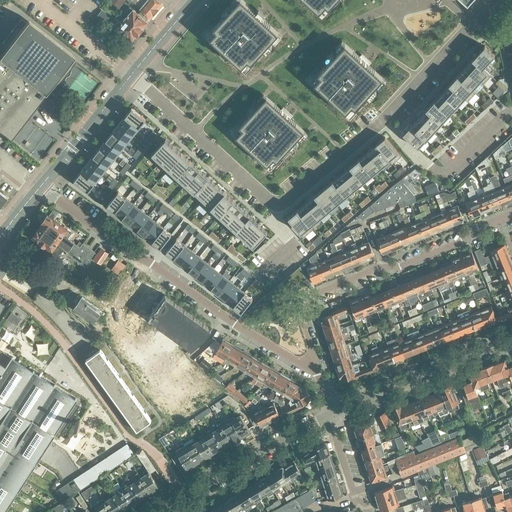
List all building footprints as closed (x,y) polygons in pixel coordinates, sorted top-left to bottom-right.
[(131,0),(131,1),(139,9),(151,19),(163,4),(159,1),(159,0),(131,0)] [(242,0),(239,0),(213,28),(217,31),(210,38),(242,67),(248,60),(251,63),(279,33),(265,20),(265,19),(263,17),(262,18),(257,14),(258,13),(256,10),(255,11),(242,0)] [(308,0),(320,10),(326,3),(329,6),(334,0),(308,0)] [(122,9),(119,13),(140,31),(147,24),(146,23),(146,21),(130,6),(126,11),(122,9)] [(102,10),(95,18),(103,25),(110,17),(102,10)] [(130,39),(133,39),(140,31),(119,13),(115,17),(118,20),(114,25),(130,40),(130,39)] [(72,58),(74,55),(27,19),(25,22),(21,18),(0,45),(0,130),(9,138),(44,93),(48,96),(76,61),(72,58)] [(345,43),(318,73),(321,76),(315,83),(346,112),(352,105),(356,108),(365,97),(383,78),(369,65),(367,62),(366,63),(362,59),(362,58),(360,56),(359,56),(345,43)] [(495,55),(485,46),(473,59),(483,68),(495,55)] [(465,67),(480,81),(488,72),(483,68),(473,59),(465,67)] [(465,67),(457,75),(472,89),(480,81),(465,67)] [(457,75),(449,84),(464,98),(472,89),(457,75)] [(464,98),(449,84),(442,92),(457,106),(464,98)] [(434,101),(449,114),(457,106),(442,92),(434,101)] [(277,161),(304,131),(290,118),(291,118),(288,115),(288,116),(283,112),(284,111),(281,109),(267,97),(239,127),(242,129),(236,136),(268,165),(274,158),(277,161)] [(449,114),(434,101),(426,109),(441,123),(449,114)] [(132,108),(125,116),(139,127),(146,119),(132,108)] [(418,117),(434,131),(441,123),(426,109),(418,117)] [(125,116),(119,124),(133,135),(139,127),(125,116)] [(418,117),(411,126),(426,140),(434,131),(418,117)] [(119,124),(112,132),(127,143),(133,135),(119,124)] [(403,134),(418,148),(426,140),(411,126),(403,134)] [(112,132),(106,140),(120,151),(127,143),(112,132)] [(511,136),(503,145),(505,152),(511,149),(511,146),(511,145),(511,136)] [(376,144),(389,160),(398,153),(385,137),(376,144)] [(152,154),(160,161),(174,146),(166,139),(152,154)] [(106,140),(100,148),(114,159),(120,151),(106,140)] [(380,167),(389,160),(376,144),(367,152),(380,167)] [(505,152),(503,145),(494,154),(496,159),(507,155),(505,152)] [(183,154),(174,146),(160,161),(169,169),(183,154)] [(100,148),(93,156),(107,168),(114,159),(100,148)] [(367,152),(359,159),(372,175),(380,167),(367,152)] [(169,169),(177,177),(191,162),(183,154),(169,169)] [(93,156),(87,164),(101,176),(107,168),(93,156)] [(363,182),(372,175),(359,159),(350,166),(363,182)] [(486,167),(483,160),(478,165),(479,170),(486,167)] [(177,177),(186,185),(200,170),(191,162),(177,177)] [(87,164),(80,172),(94,184),(101,176),(87,164)] [(350,166),(341,173),(354,189),(363,182),(350,166)] [(503,178),(507,186),(511,199),(511,168),(508,170),(510,175),(503,178)] [(186,185),(194,192),(208,177),(200,170),(186,185)] [(80,172),(74,181),(88,192),(94,184),(80,172)] [(345,196),(354,189),(341,173),(332,181),(345,196)] [(499,195),(503,204),(511,200),(511,199),(507,186),(502,188),(498,180),(496,181),(494,176),(490,177),(498,196),(499,195)] [(203,200),(216,185),(208,177),(194,192),(203,200)] [(376,200),(358,215),(362,219),(374,210),(375,211),(399,202),(415,196),(404,183),(407,180),(404,177),(376,200)] [(489,184),(488,184),(489,186),(484,188),(486,194),(492,208),(503,204),(499,195),(498,196),(490,177),(486,179),(489,184)] [(470,180),(469,178),(465,181),(470,191),(467,193),(470,201),(465,203),(471,217),(481,213),(478,204),(480,203),(477,198),(474,191),(470,180)] [(472,179),(470,180),(474,191),(478,189),(476,183),(472,179)] [(332,181),(323,188),(336,204),(345,196),(332,181)] [(447,189),(435,181),(425,185),(430,195),(447,189)] [(216,185),(203,200),(211,208),(225,193),(216,185)] [(328,211),(336,204),(323,188),(315,195),(328,211)] [(117,190),(105,204),(113,210),(124,196),(117,190)] [(220,216),(233,201),(225,193),(211,208),(220,216)] [(437,214),(443,228),(455,224),(452,217),(450,218),(447,210),(445,205),(444,203),(440,193),(435,195),(442,212),(437,214)] [(478,204),(481,213),(492,208),(486,194),(477,198),(480,203),(478,204)] [(315,195),(306,203),(319,218),(328,211),(315,195)] [(124,196),(113,210),(121,216),(132,202),(124,196)] [(415,196),(399,202),(402,207),(418,201),(415,196)] [(233,201),(220,216),(228,223),(242,208),(233,201)] [(132,202),(121,216),(128,222),(139,208),(132,202)] [(297,210),(310,226),(319,218),(306,203),(297,210)] [(429,226),(432,233),(443,228),(437,214),(432,217),(429,209),(426,203),(423,204),(425,210),(428,218),(431,225),(429,226)] [(445,205),(447,210),(450,218),(452,217),(455,224),(464,220),(458,206),(452,208),(450,203),(445,205)] [(139,208),(128,222),(136,228),(147,214),(139,208)] [(236,231),(250,216),(242,208),(228,223),(236,231)] [(288,217),(301,233),(310,226),(297,210),(288,217)] [(403,219),(401,213),(399,210),(395,212),(399,221),(403,219)] [(411,234),(413,240),(423,236),(418,222),(411,225),(409,218),(407,219),(404,212),(401,213),(403,219),(406,227),(409,235),(411,234)] [(147,214),(136,228),(143,234),(154,220),(147,214)] [(68,229),(49,215),(48,216),(46,216),(45,216),(43,220),(43,223),(41,226),(72,247),(78,252),(83,244),(80,241),(78,244),(68,237),(72,232),(68,229)] [(250,216),(236,231),(245,239),(259,224),(250,216)] [(428,218),(418,222),(423,236),(432,233),(429,226),(431,225),(428,218)] [(154,220),(143,234),(151,240),(162,226),(154,220)] [(267,232),(259,224),(245,239),(253,247),(267,232)] [(95,252),(83,244),(78,252),(72,247),(41,226),(35,234),(35,237),(38,240),(36,243),(36,246),(41,250),(44,249),(46,247),(57,256),(60,256),(63,252),(84,267),(95,252)] [(162,226),(151,240),(158,246),(169,232),(162,226)] [(352,235),(355,241),(359,239),(356,234),(358,233),(365,231),(363,226),(351,230),(352,235)] [(409,235),(406,227),(397,231),(403,245),(413,240),(411,234),(409,235)] [(350,228),(341,233),(343,238),(348,236),(352,235),(351,230),(350,228)] [(397,231),(388,234),(391,242),(389,243),(391,249),(403,245),(397,231)] [(334,242),(335,245),(344,241),(343,238),(341,233),(338,235),(333,240),(334,242)] [(391,242),(388,234),(376,239),(382,253),(391,249),(389,243),(391,242)] [(177,238),(166,252),(173,259),(185,244),(177,238)] [(328,259),(334,273),(343,269),(340,263),(342,262),(337,250),(335,245),(334,242),(329,244),(331,249),(330,249),(333,257),(328,259)] [(362,254),(364,260),(375,256),(369,242),(357,247),(360,255),(362,254)] [(348,251),(353,265),(364,260),(362,254),(360,255),(357,247),(355,243),(351,245),(353,249),(348,251)] [(185,244),(173,259),(181,265),(192,250),(185,244)] [(481,249),(475,251),(481,266),(486,264),(490,262),(502,257),(502,258),(509,255),(505,245),(490,250),(491,255),(485,257),(484,257),(481,249)] [(100,264),(108,253),(101,248),(93,259),(100,264)] [(343,269),(353,265),(348,251),(343,253),(341,248),(337,250),(342,262),(340,263),(343,269)] [(192,250),(181,265),(189,271),(200,256),(192,250)] [(334,273),(328,259),(322,261),(320,258),(319,258),(317,252),(313,256),(320,271),(321,270),(325,279),(328,277),(327,276),(334,273)] [(477,282),(475,276),(473,271),(478,269),(472,252),(461,256),(463,260),(464,259),(466,263),(463,264),(465,268),(466,268),(470,278),(473,284),(476,282),(477,282)] [(47,259),(41,255),(36,261),(44,268),(46,265),(44,263),(47,259)] [(502,257),(490,262),(493,268),(496,267),(498,270),(511,263),(511,262),(509,255),(502,258),(502,257)] [(200,256),(189,271),(196,277),(207,262),(200,256)] [(307,268),(308,270),(312,281),(313,281),(314,283),(325,279),(321,270),(320,271),(313,256),(308,260),(311,266),(307,268)] [(451,261),(458,277),(460,282),(470,278),(466,268),(465,268),(463,264),(466,263),(464,259),(463,260),(461,256),(451,261)] [(111,269),(119,275),(126,265),(118,259),(111,269)] [(458,277),(451,261),(446,263),(447,265),(443,267),(445,271),(442,272),(444,276),(446,276),(450,287),(454,285),(453,282),(459,280),(458,277)] [(207,262),(196,277),(204,283),(215,269),(207,262)] [(509,276),(511,275),(511,263),(498,270),(501,277),(496,279),(491,281),(487,283),(489,287),(497,284),(503,282),(510,279),(509,276)] [(300,265),(294,271),(300,287),(307,284),(307,283),(303,272),(300,265)] [(445,271),(443,267),(438,269),(437,267),(431,270),(437,285),(440,291),(450,287),(446,276),(444,276),(442,272),(445,271)] [(215,269),(204,283),(211,289),(222,275),(215,269)] [(307,283),(312,281),(308,270),(303,272),(307,283)] [(427,273),(422,275),(424,280),(422,281),(424,285),(425,284),(429,294),(433,293),(431,288),(437,285),(431,270),(426,272),(427,273)] [(300,287),(294,271),(288,276),(293,290),(300,287)] [(153,311),(154,310),(155,310),(166,295),(166,296),(167,295),(159,289),(158,290),(144,280),(143,283),(127,272),(100,310),(103,312),(102,313),(101,311),(94,321),(96,322),(95,323),(129,347),(150,318),(149,318),(154,312),(153,311)] [(222,275),(211,289),(219,295),(230,281),(222,275)] [(417,275),(411,278),(417,293),(425,290),(427,295),(429,294),(425,284),(424,285),(422,281),(424,280),(422,275),(417,277),(417,275)] [(507,291),(511,288),(511,275),(509,276),(510,279),(503,282),(507,291)] [(288,276),(282,281),(287,293),(293,290),(288,276)] [(406,282),(402,284),(404,288),(402,289),(404,293),(405,293),(410,305),(414,303),(411,296),(417,293),(411,278),(406,280),(406,282)] [(230,281),(219,295),(226,301),(237,287),(230,281)] [(282,281),(276,286),(280,295),(287,293),(282,281)] [(404,288),(402,284),(397,285),(397,284),(391,286),(397,301),(403,299),(406,307),(410,305),(405,293),(404,293),(402,289),(404,288)] [(280,295),(276,286),(269,293),(271,299),(280,295)] [(386,290),(382,292),(385,296),(382,297),(384,301),(385,300),(389,310),(399,306),(397,301),(391,286),(385,288),(386,290)] [(237,287),(226,301),(234,307),(245,293),(237,287)] [(485,288),(473,293),(476,300),(488,295),(485,288)] [(385,296),(382,292),(377,294),(376,292),(371,294),(376,305),(378,310),(385,307),(387,311),(389,310),(385,300),(384,301),(382,297),(385,296)] [(245,293),(234,307),(241,313),(253,299),(245,293)] [(371,293),(360,298),(361,300),(360,301),(362,305),(364,304),(365,308),(364,309),(368,318),(371,317),(369,313),(378,310),(376,305),(371,294),(371,293)] [(444,303),(455,298),(453,293),(449,294),(449,296),(443,298),(443,300),(444,302),(444,303)] [(192,349),(205,337),(212,329),(201,321),(167,296),(147,323),(148,324),(144,328),(171,347),(167,352),(178,359),(183,351),(186,352),(191,348),(192,349)] [(367,319),(368,318),(364,309),(365,308),(364,304),(362,305),(360,301),(361,300),(360,298),(349,302),(357,318),(365,315),(367,319)] [(422,304),(422,306),(424,310),(434,306),(432,300),(422,304)] [(511,301),(511,302),(508,304),(511,311),(501,315),(503,320),(511,315),(511,301)] [(484,319),(486,326),(499,321),(497,317),(496,317),(492,305),(479,310),(482,319),(484,319)] [(324,328),(340,323),(338,318),(342,316),(341,313),(349,310),(347,306),(333,312),(333,314),(321,318),(324,328)] [(424,310),(422,306),(416,308),(415,307),(412,308),(414,314),(424,310)] [(479,310),(469,314),(475,328),(476,330),(486,326),(484,319),(482,319),(479,310)] [(458,315),(459,318),(462,325),(464,324),(467,331),(475,328),(469,314),(465,316),(465,314),(462,313),(458,315)] [(423,314),(414,317),(416,322),(425,318),(423,314)] [(416,322),(414,317),(402,322),(403,327),(416,322)] [(462,325),(459,318),(450,322),(456,336),(467,331),(464,324),(462,325)] [(437,321),(439,326),(442,334),(444,333),(446,339),(456,336),(450,322),(442,325),(441,320),(437,321)] [(324,328),(328,340),(335,338),(334,336),(343,333),(348,331),(346,327),(342,328),(340,323),(324,328)] [(442,334),(439,326),(429,330),(435,344),(446,339),(444,333),(442,334)] [(435,344),(429,330),(420,334),(423,341),(421,342),(424,348),(435,344)] [(331,349),(347,344),(343,333),(334,336),(335,338),(328,340),(331,349)] [(420,334),(409,338),(415,352),(424,348),(421,342),(423,341),(420,334)] [(409,338),(400,342),(403,350),(401,350),(403,356),(415,352),(409,338)] [(223,363),(225,360),(234,345),(231,343),(228,344),(228,343),(223,340),(220,345),(214,341),(204,350),(211,355),(211,356),(212,357),(223,363)] [(403,350),(400,342),(390,346),(395,360),(403,356),(401,350),(403,350)] [(331,349),(335,361),(342,359),(341,357),(350,353),(347,344),(331,349)] [(238,350),(238,347),(234,345),(225,360),(235,366),(240,358),(238,357),(241,351),(238,350)] [(368,355),(374,371),(384,367),(381,360),(383,359),(379,350),(377,346),(371,348),(373,352),(368,355)] [(390,346),(379,350),(383,359),(381,360),(384,367),(396,362),(395,360),(390,346)] [(0,511),(3,511),(36,461),(45,447),(55,433),(60,436),(60,435),(81,403),(81,404),(82,403),(76,400),(77,399),(76,398),(75,399),(55,386),(56,385),(54,385),(34,372),(34,371),(33,371),(13,358),(12,357),(12,358),(0,349),(0,511)] [(113,367),(108,360),(100,349),(97,351),(89,357),(86,359),(99,377),(113,367)] [(235,366),(244,372),(253,357),(249,354),(247,355),(241,351),(238,357),(240,358),(235,366)] [(335,361),(338,370),(354,365),(352,360),(355,359),(353,353),(350,353),(341,357),(342,359),(335,361)] [(172,357),(144,377),(172,416),(200,395),(172,357)] [(205,357),(198,364),(207,371),(213,364),(207,359),(205,357)] [(257,360),(256,359),(253,357),(244,372),(254,377),(258,369),(257,369),(260,362),(257,360)] [(505,359),(496,363),(503,384),(511,381),(511,380),(511,379),(507,366),(505,359)] [(260,387),(263,383),(271,368),(268,366),(267,366),(260,362),(257,369),(258,369),(254,377),(251,382),(260,387)] [(496,363),(487,366),(492,381),(498,379),(501,387),(504,386),(503,384),(496,363)] [(338,370),(338,372),(340,379),(341,381),(342,380),(353,377),(354,379),(373,371),(371,365),(359,370),(358,365),(354,366),(354,365),(338,370)] [(487,366),(478,369),(485,390),(490,388),(488,383),(492,381),(487,366)] [(126,384),(113,367),(99,377),(112,395),(126,384)] [(263,383),(273,389),(277,381),(276,380),(279,374),(276,371),(275,370),(271,368),(263,383)] [(469,373),(471,380),(474,389),(475,388),(480,386),(482,391),(485,390),(478,369),(469,373)] [(273,389),(282,394),(290,379),(287,377),(285,377),(279,374),(276,380),(277,381),(273,389)] [(282,394),(290,399),(295,391),(296,392),(300,386),(294,383),(294,381),(290,379),(282,394)] [(460,387),(466,403),(470,402),(473,411),(482,407),(475,388),(474,389),(471,380),(470,380),(470,381),(463,384),(464,385),(460,387)] [(233,393),(237,389),(229,382),(225,386),(233,393)] [(138,402),(133,395),(126,384),(112,395),(124,412),(138,402)] [(449,411),(459,407),(457,403),(458,403),(450,384),(440,388),(441,390),(449,411)] [(281,411),(283,416),(301,407),(300,405),(311,400),(304,385),(301,387),(300,386),(296,392),(295,391),(290,399),(293,401),(295,404),(288,408),(281,411)] [(485,391),(488,398),(492,407),(493,407),(496,405),(490,389),(485,391)] [(433,394),(435,399),(433,400),(435,407),(436,407),(438,412),(439,415),(449,411),(441,390),(433,394)] [(242,404),(244,405),(246,403),(249,400),(240,392),(237,396),(244,402),(242,404)] [(435,399),(433,394),(421,398),(428,414),(433,412),(434,413),(438,412),(436,407),(435,407),(433,400),(435,399)] [(220,401),(224,408),(229,404),(235,409),(239,404),(228,396),(220,401)] [(428,414),(421,398),(412,402),(415,409),(414,409),(419,423),(425,421),(423,416),(428,414)] [(492,407),(488,398),(484,399),(492,420),(497,418),(493,407),(492,407)] [(220,401),(215,405),(218,410),(222,407),(223,409),(224,408),(220,401)] [(151,420),(138,402),(124,412),(137,430),(140,428),(148,422),(151,420)] [(415,409),(412,402),(402,406),(410,426),(419,423),(414,409),(415,409)] [(262,406),(263,409),(267,415),(268,415),(272,421),(283,416),(281,411),(279,412),(277,408),(275,403),(269,406),(267,404),(262,406)] [(397,419),(401,429),(410,426),(402,406),(401,403),(391,407),(396,420),(397,419)] [(254,413),(261,427),(272,421),(268,415),(267,415),(263,409),(254,413)] [(204,416),(202,412),(194,418),(196,421),(204,416)] [(392,428),(385,412),(376,416),(383,432),(392,428)] [(234,416),(230,418),(241,437),(243,435),(244,437),(249,434),(249,433),(251,431),(241,416),(235,419),(234,416)] [(222,426),(231,441),(233,444),(240,439),(239,438),(241,437),(230,418),(226,420),(228,423),(222,426)] [(368,420),(354,427),(357,439),(372,434),(377,432),(376,429),(372,418),(368,420)] [(229,442),(231,441),(222,426),(221,423),(217,426),(219,429),(214,431),(213,432),(222,446),(222,447),(224,446),(225,447),(229,444),(229,442)] [(220,447),(222,446),(213,432),(214,431),(212,428),(208,431),(209,434),(205,437),(213,451),(214,452),(215,451),(216,452),(221,449),(220,447)] [(454,438),(459,436),(457,430),(448,434),(450,438),(453,437),(454,438)] [(433,445),(442,441),(437,432),(429,436),(431,440),(433,445)] [(213,451),(205,437),(204,437),(203,434),(199,436),(201,439),(196,442),(204,457),(206,457),(207,458),(212,455),(211,453),(213,451)] [(372,434),(357,439),(361,450),(367,448),(367,446),(371,445),(372,446),(376,444),(372,434)] [(471,449),(482,444),(477,434),(461,440),(465,452),(471,449)] [(164,435),(159,439),(164,447),(169,444),(164,435)] [(465,452),(461,440),(459,436),(454,438),(415,454),(413,451),(394,458),(397,465),(396,465),(402,477),(414,472),(418,471),(428,466),(429,466),(437,463),(457,455),(465,452)] [(409,447),(401,436),(401,437),(396,438),(400,449),(409,447)] [(426,448),(433,445),(431,440),(429,436),(421,440),(424,443),(426,448)] [(187,448),(196,463),(197,462),(198,463),(203,460),(202,458),(204,457),(196,442),(196,443),(193,438),(184,443),(187,448)] [(424,443),(421,440),(422,443),(414,446),(418,451),(426,448),(424,443)] [(119,449),(123,455),(125,459),(134,453),(127,443),(119,449)] [(195,465),(195,463),(196,463),(187,448),(184,443),(184,444),(185,445),(176,451),(186,468),(190,466),(191,467),(191,468),(192,468),(193,468),(194,467),(195,467),(195,466),(195,465)] [(304,462),(315,458),(330,454),(327,444),(326,443),(325,443),(311,448),(299,456),(301,459),(302,458),(304,462)] [(367,448),(361,450),(365,461),(379,456),(376,444),(372,446),(371,445),(367,446),(367,448)] [(475,459),(487,454),(482,444),(471,449),(475,458),(475,459)] [(148,458),(142,450),(137,453),(142,461),(148,458)] [(326,465),(333,463),(330,454),(315,458),(319,468),(326,466),(326,465)] [(379,456),(365,461),(368,472),(374,470),(373,468),(378,467),(378,468),(383,466),(379,456)] [(128,469),(133,465),(130,460),(124,464),(128,469)] [(303,475),(303,474),(294,461),(285,466),(292,479),(291,479),(292,481),(293,481),(298,478),(303,475)] [(319,468),(322,479),(336,475),(333,463),(326,465),(326,466),(319,468)] [(439,472),(437,463),(429,466),(432,474),(439,472)] [(309,471),(312,470),(309,464),(303,468),(306,473),(309,471)] [(284,465),(275,471),(279,477),(277,478),(282,485),(291,479),(292,479),(285,466),(284,465)] [(374,470),(368,472),(371,482),(386,477),(384,471),(388,469),(387,465),(383,466),(378,468),(378,467),(373,468),(374,470)] [(432,477),(428,466),(418,471),(423,485),(428,484),(426,478),(432,477)] [(157,490),(156,488),(160,486),(159,485),(158,486),(148,470),(144,472),(145,474),(140,477),(150,492),(151,492),(152,492),(153,493),(154,493),(155,493),(155,492),(156,492),(156,491),(157,490)] [(279,487),(282,485),(277,478),(279,477),(275,471),(265,477),(273,490),(276,495),(282,491),(279,487)] [(423,486),(423,485),(418,471),(414,472),(415,475),(413,476),(416,484),(411,485),(412,490),(417,489),(423,486)] [(150,492),(140,477),(139,475),(135,478),(136,480),(131,483),(141,498),(142,497),(143,498),(148,495),(147,493),(149,492),(149,493),(150,492)] [(322,479),(325,490),(333,488),(333,487),(339,485),(336,475),(322,479)] [(273,490),(265,477),(256,483),(260,488),(258,489),(263,497),(273,490)] [(60,496),(77,485),(73,479),(56,490),(60,496)] [(447,492),(448,492),(452,490),(449,479),(443,481),(447,492)] [(141,498),(131,483),(130,481),(126,484),(127,485),(122,489),(132,504),(134,503),(134,504),(139,501),(138,499),(140,498),(141,499),(141,498)] [(260,488),(256,483),(247,489),(255,501),(260,498),(263,497),(258,489),(260,488)] [(328,500),(343,495),(339,485),(333,487),(333,488),(325,490),(327,495),(328,500)] [(375,492),(377,501),(405,493),(404,486),(394,490),(393,486),(375,492)] [(427,498),(423,486),(417,489),(421,500),(427,498)] [(118,491),(113,495),(123,510),(125,509),(126,510),(131,507),(130,505),(131,504),(132,504),(122,489),(121,487),(117,490),(118,491)] [(502,507),(505,506),(506,505),(504,497),(501,487),(492,489),(493,492),(489,493),(493,506),(497,505),(498,508),(502,507)] [(93,493),(90,488),(82,494),(87,500),(93,496),(93,493)] [(256,504),(255,501),(247,489),(237,494),(241,500),(240,501),(245,508),(246,510),(250,508),(256,504)] [(320,511),(317,511),(312,511),(304,511),(303,508),(315,501),(314,498),(312,493),(311,489),(301,495),(297,497),(270,511),(320,511)] [(110,497),(105,500),(112,511),(121,511),(120,511),(122,510),(122,511),(123,510),(113,495),(112,493),(109,495),(110,497)] [(405,493),(377,501),(380,511),(399,505),(397,500),(407,497),(405,493)] [(241,500),(237,494),(224,503),(227,508),(231,506),(234,511),(237,511),(245,508),(240,501),(241,500)] [(485,495),(472,499),(475,511),(485,511),(486,511),(485,508),(489,507),(485,497),(485,495)] [(428,498),(427,498),(421,500),(412,503),(414,510),(423,507),(423,505),(425,505),(429,503),(428,498)] [(112,511),(105,500),(104,499),(94,505),(95,507),(98,511),(112,511)] [(475,511),(472,499),(461,503),(462,505),(459,506),(460,511),(475,511)] [(61,511),(70,506),(66,500),(54,508),(56,511),(61,511)] [(279,500),(269,506),(271,509),(281,503),(279,500)] [(227,508),(224,503),(214,509),(215,511),(234,511),(231,506),(227,508)]
